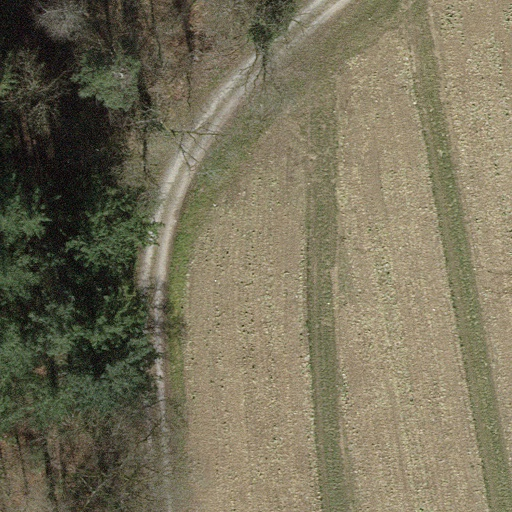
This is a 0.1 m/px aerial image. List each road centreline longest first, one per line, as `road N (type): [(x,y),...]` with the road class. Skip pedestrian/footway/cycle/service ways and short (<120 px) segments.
road 1 (track): [(158,511),(147,346),(159,231),(219,116),(340,0)]
road 2 (track): [(204,146),(42,142),(0,126)]
